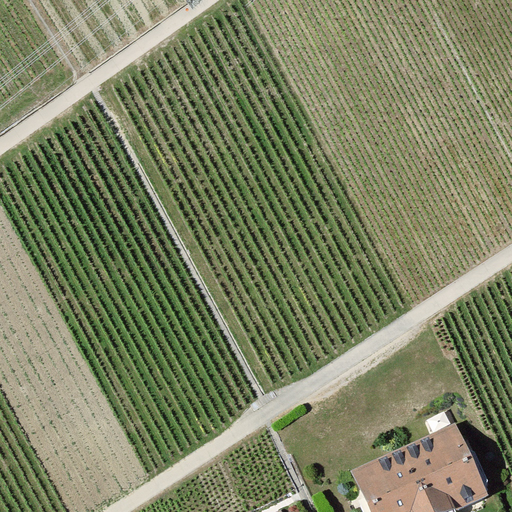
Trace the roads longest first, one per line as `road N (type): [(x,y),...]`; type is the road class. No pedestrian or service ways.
road 1 (track): [(511,256),(121,511)]
road 2 (track): [(0,149),(207,0)]
